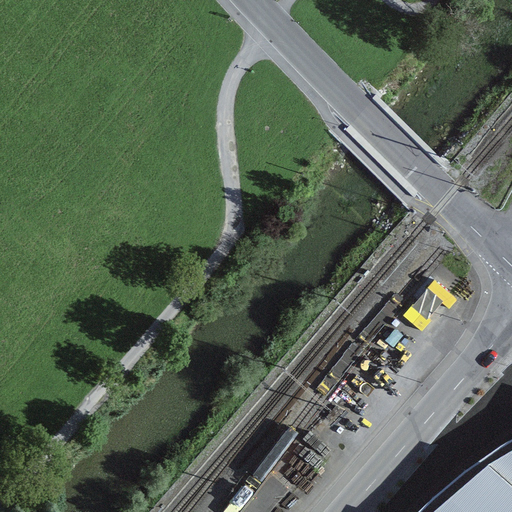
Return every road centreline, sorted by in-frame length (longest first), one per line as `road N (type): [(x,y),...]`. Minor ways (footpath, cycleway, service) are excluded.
road 1 (tertiary): [(250,0),(511,263)]
road 2 (tertiary): [(347,511),(511,322)]
